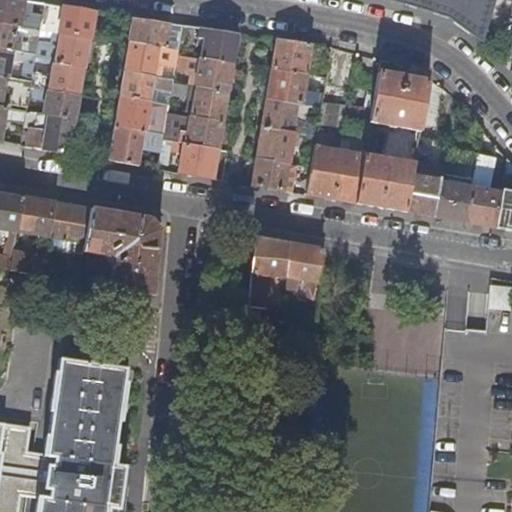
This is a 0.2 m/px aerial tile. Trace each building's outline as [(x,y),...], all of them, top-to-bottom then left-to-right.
[(44,5),(7,0),(0,0),(0,23),(16,26),(23,27),(40,30),(44,5)] [(494,0),(454,0),(453,7),(459,9),(457,17),(471,29),(473,22),(488,26),(494,0)] [(50,6),(44,5),(40,30),(40,31),(46,32),(50,6)] [(94,13),(50,6),(46,32),(54,34),(90,39),(94,13)] [(178,50),(182,26),(133,18),(129,41),(158,46),(172,49),(178,50)] [(16,26),(0,23),(0,48),(11,50),(16,26)] [(40,30),(23,27),(22,35),(30,37),(38,38),(40,31),(40,30)] [(232,65),(238,34),(199,28),(198,39),(205,40),(202,60),(232,65)] [(40,31),(38,38),(38,42),(52,45),(54,34),(46,32),(40,31)] [(90,39),(54,34),(52,45),(38,42),(37,48),(46,50),(45,62),(52,63),(85,69),(90,39)] [(30,37),(27,53),(36,54),(37,48),(38,42),(38,38),(30,37)] [(200,60),(202,60),(205,40),(198,39),(195,59),(200,60)] [(305,75),(310,45),(277,40),(272,69),(305,75)] [(158,46),(129,41),(124,72),(153,77),(158,46)] [(11,50),(0,48),(0,75),(6,77),(11,78),(17,79),(20,62),(27,63),(25,80),(31,81),(33,71),(35,60),(36,54),(27,53),(11,50)] [(37,48),(36,54),(35,60),(45,62),(46,50),(37,48)] [(177,56),(178,50),(172,49),(169,65),(175,66),(177,56)] [(192,69),(193,58),(177,56),(175,66),(192,69)] [(228,92),(232,65),(202,60),(200,60),(196,86),(197,87),(228,92)] [(80,96),(85,69),(52,63),(50,74),(33,71),(31,81),(31,87),(38,89),(80,96)] [(307,75),(305,75),(272,69),(267,98),(297,104),(309,106),(310,100),(303,98),(307,75)] [(153,77),(124,72),(120,97),(152,102),(155,84),(156,77),(153,77)] [(428,80),(378,72),(372,110),(369,122),(387,125),(382,157),(364,154),(356,204),(405,212),(414,162),(428,80)] [(172,86),(173,83),(173,80),(156,77),(155,84),(172,86)] [(17,79),(11,78),(10,85),(30,89),(31,87),(31,81),(25,80),(17,79)] [(185,98),(188,85),(173,83),(172,86),(171,95),(185,98)] [(350,89),(325,85),(321,108),(316,136),(312,159),(311,167),(306,195),(331,200),(345,118),(347,106),(350,89)] [(36,103),(38,89),(31,87),(30,89),(29,102),(36,103)] [(223,122),(228,92),(197,87),(193,111),(186,110),(185,116),(190,116),(223,122)] [(76,119),(80,96),(38,89),(36,103),(45,104),(44,114),(48,115),(76,119)] [(148,132),(150,123),(153,103),(152,102),(120,97),(114,127),(145,132),(148,132)] [(297,104),(267,98),(262,127),(293,132),(297,104)] [(7,101),(6,108),(27,111),(28,103),(7,99),(7,101)] [(45,104),(36,103),(29,102),(28,103),(27,111),(43,114),(44,114),(45,104)] [(372,110),(347,106),(345,118),(369,122),(372,110)] [(6,108),(0,141),(0,142),(21,146),(25,120),(27,111),(6,108)] [(25,120),(41,123),(43,114),(27,111),(25,120)] [(70,154),(76,119),(48,115),(47,123),(41,123),(40,129),(29,127),(25,147),(70,154)] [(218,150),(223,122),(190,116),(188,130),(166,126),(164,135),(163,140),(218,150)] [(369,122),(345,118),(331,200),(356,204),(364,154),(369,122)] [(164,135),(166,126),(150,123),(148,132),(152,133),(164,135)] [(145,132),(114,127),(109,161),(138,166),(142,146),(145,132)] [(293,132),(262,127),(257,158),(299,165),(300,157),(312,159),(316,136),(305,134),(303,142),(293,140),(294,133),(293,132)] [(142,146),(149,148),(152,133),(148,132),(145,132),(142,146)] [(161,150),(163,140),(164,135),(152,133),(149,148),(161,150)] [(303,142),(305,134),(294,133),(293,140),(303,142)] [(213,179),(218,150),(163,140),(161,150),(175,152),(176,147),(183,148),(179,173),(213,179)] [(472,180),(477,156),(466,154),(462,178),(472,180)] [(494,158),(477,154),(477,156),(472,180),(471,188),(464,222),(494,227),(500,193),(488,191),(494,158)] [(311,167),(312,159),(300,157),(299,165),(301,165),(311,167)] [(299,165),(257,158),(252,186),(296,194),(301,165),(299,165)] [(511,187),(511,164),(507,159),(500,193),(494,227),(511,230),(511,190),(511,187)] [(428,165),(414,162),(405,212),(436,217),(442,182),(443,181),(426,177),(428,165)] [(306,195),(311,167),(301,165),(296,194),(306,195)] [(471,188),(442,182),(436,217),(464,222),(471,188)] [(21,197),(0,193),(0,229),(10,231),(7,249),(6,249),(5,255),(0,254),(0,268),(9,270),(13,251),(16,232),(21,197)] [(56,203),(21,197),(16,232),(50,238),(56,203)] [(83,252),(91,209),(56,203),(50,238),(48,249),(57,250),(59,239),(76,242),(74,253),(82,255),(83,252)] [(153,296),(153,295),(159,230),(150,219),(91,209),(83,252),(103,255),(111,265),(109,288),(153,296)] [(285,278),(288,243),(255,237),(249,307),(267,308),(269,276),(285,278)] [(319,283),(322,249),(288,243),(285,278),(319,283)] [(13,251),(9,270),(43,276),(47,257),(13,251)] [(66,281),(77,283),(79,271),(68,269),(66,281)] [(111,461),(125,368),(60,359),(46,455),(25,452),(28,428),(0,423),(0,511),(16,511),(19,494),(39,497),(37,511),(103,511),(104,509),(120,511),(124,511),(131,464),(111,461)]
